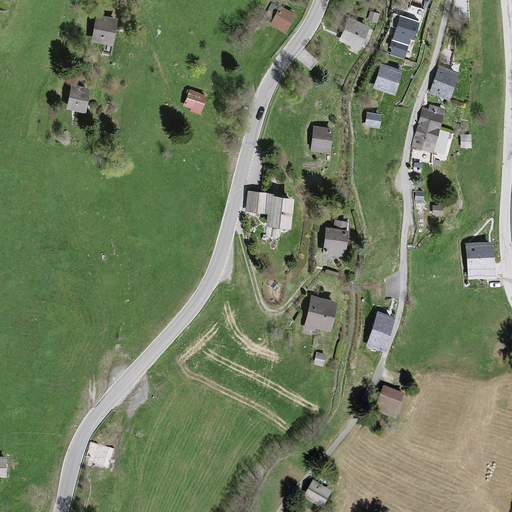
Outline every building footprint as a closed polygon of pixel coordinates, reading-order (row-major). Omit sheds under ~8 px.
[(288,12),(274,4),(262,25),(276,33),(288,12)] [(376,14),(364,10),(361,20),(373,24),(376,14)] [(387,52),(405,57),(417,19),(400,14),(387,52)] [(109,18),(89,15),(84,41),(105,44),(109,18)] [(360,26),(341,17),(331,40),(350,48),(360,26)] [(392,70),(375,65),(368,88),(385,93),(392,70)] [(450,72),(434,66),(424,91),(441,97),(450,72)] [(81,87),(64,83),(59,107),(77,111),(81,87)] [(202,96),(183,89),(176,108),(195,114),(202,96)] [(424,110),(418,108),(408,148),(427,153),(439,108),(425,104),(424,110)] [(366,109),(364,123),(379,125),(381,111),(366,109)] [(325,129),(308,127),(306,151),(323,153),(325,129)] [(282,193),(241,191),(240,211),(258,212),(257,226),(279,228),(282,193)] [(434,205),(425,205),(424,215),(433,215),(434,205)] [(327,228),(316,227),(314,252),(334,254),(338,220),(328,219),(327,228)] [(483,241),(459,243),(462,279),(486,277),(483,241)] [(327,301),(304,296),(298,326),(320,331),(327,301)] [(320,355),(312,352),(308,365),(317,367),(320,355)] [(395,395),(376,387),(367,409),(386,417),(395,395)] [(108,447),(86,441),(80,462),(101,468),(108,447)] [(323,493),(306,482),(295,498),(313,509),(323,493)]
